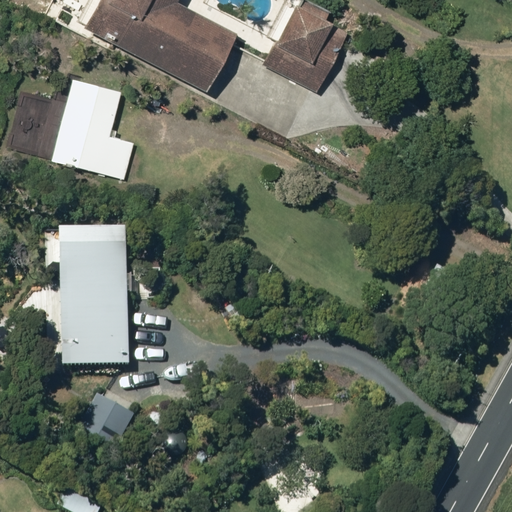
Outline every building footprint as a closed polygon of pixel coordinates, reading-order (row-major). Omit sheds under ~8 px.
[(86,0),(74,24),(197,87),(226,30),(167,0),(86,0)] [(280,0),(263,35),(270,39),(258,62),(312,90),(342,31),(318,19),(322,11),(300,0),(280,0)] [(110,134),(112,128),(106,127),(115,90),(78,81),(80,74),(65,70),(63,77),(57,76),(51,99),(18,91),(8,132),(6,132),(2,149),(121,177),(130,142),(115,139),(116,136),(110,134)] [(481,112),(462,148),(475,155),(494,119),(481,112)] [(121,240),(54,242),(58,367),(125,365),(121,240)] [(435,266),(420,295),(434,302),(449,273),(435,266)] [(0,307),(0,339),(8,343),(20,315),(0,307)] [(72,397),(54,388),(47,402),(65,411),(72,397)] [(293,409),(332,413),(334,398),(294,393),(293,409)] [(92,397),(76,431),(114,449),(130,415),(92,397)] [(55,505),(68,511),(94,511),(99,503),(65,486),(55,505)]
